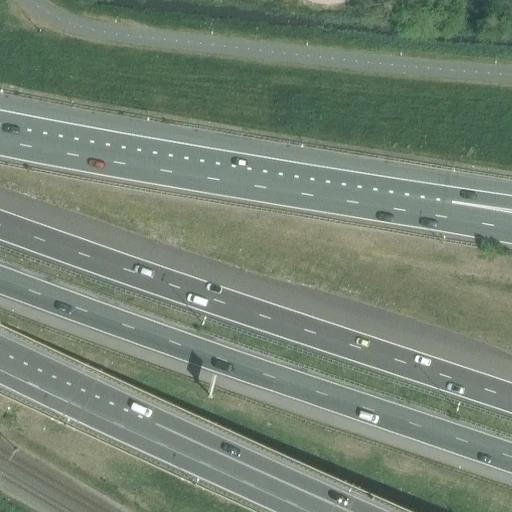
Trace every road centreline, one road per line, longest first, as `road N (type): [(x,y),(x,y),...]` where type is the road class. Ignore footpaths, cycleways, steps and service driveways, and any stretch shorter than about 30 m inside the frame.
road 1 (motorway): [(0,280),(511,457)]
road 2 (motorway): [(511,399),(0,226)]
road 3 (motorway): [(449,218),(0,141)]
road 4 (motorway): [(148,440),(341,511)]
road 5 (motorway): [(148,440),(306,511)]
road 6 (motorway): [(0,370),(148,440)]
